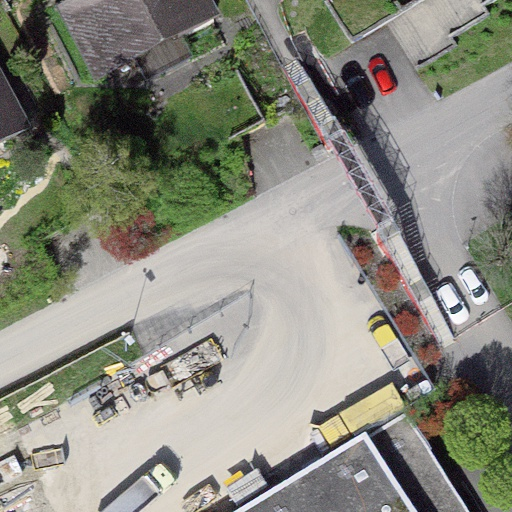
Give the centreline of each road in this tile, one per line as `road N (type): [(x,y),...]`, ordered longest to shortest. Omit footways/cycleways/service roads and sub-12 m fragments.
road 1 (residential): [(371,169),(0,362)]
road 2 (residential): [(371,169),(511,401)]
road 3 (residential): [(511,94),(371,169)]
